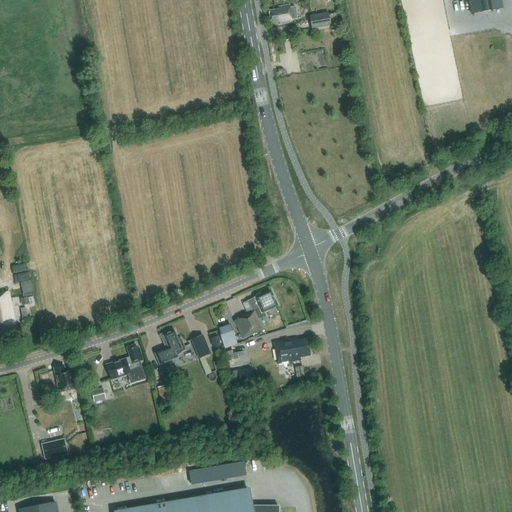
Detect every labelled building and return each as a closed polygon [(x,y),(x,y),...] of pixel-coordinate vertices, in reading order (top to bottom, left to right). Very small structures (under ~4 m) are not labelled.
[(500,0),(468,0),(471,15),(502,9),(500,0)] [(290,22),(288,5),(278,7),(278,9),(268,11),(270,23),(278,22),(279,24),(290,22)] [(329,13),(310,16),(312,29),(331,26),(329,13)] [(30,280),(21,283),(23,297),(33,296),(30,280)] [(234,321),(242,339),(264,329),(259,319),(263,317),(261,313),(276,306),(270,291),(262,295),(260,293),(255,295),(254,298),(247,301),(251,310),(239,315),(241,318),(234,321)] [(8,292),(0,293),(0,340),(14,338),(12,326),(15,325),(8,292)] [(28,305),(27,298),(20,299),(21,306),(28,305)] [(230,325),(218,329),(224,349),(237,345),(230,325)] [(170,361),(177,359),(176,356),(185,350),(181,340),(178,341),(174,331),(165,335),(165,333),(164,333),(164,334),(160,336),(165,349),(154,354),(159,366),(160,366),(160,365),(169,361),(170,361)] [(209,353),(201,334),(190,339),(198,357),(209,353)] [(217,337),(211,339),(214,348),(220,346),(217,337)] [(299,356),(309,354),(307,339),(297,341),(296,337),(273,341),(277,364),(300,360),(299,356)] [(130,358),(106,365),(111,380),(129,374),(131,382),(143,378),(138,362),(143,361),(139,349),(137,350),(135,345),(127,348),(130,358)] [(71,368),(62,371),(61,367),(53,369),(57,384),(57,385),(59,393),(76,388),(71,368)] [(254,384),(251,368),(231,372),(234,387),(235,388),(254,384)] [(170,400),(167,385),(157,388),(160,402),(170,400)] [(106,399),(103,388),(90,391),(93,403),(106,399)] [(46,390),(40,392),(42,400),(48,398),(46,390)] [(67,454),(64,440),(42,445),(45,459),(67,454)] [(251,506),(248,490),(118,511),(278,511),(279,506),(251,506)] [(57,511),(55,503),(20,510),(19,511),(57,511)]
